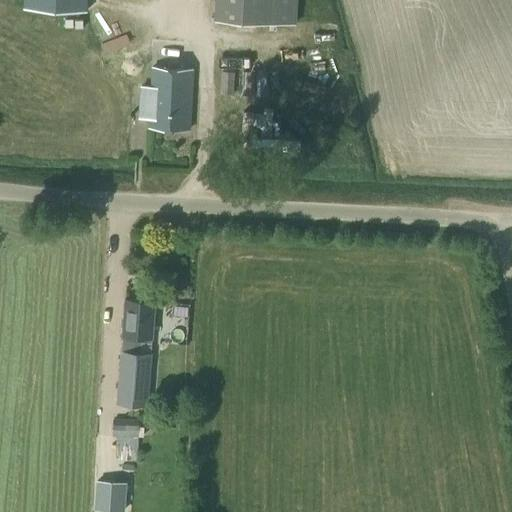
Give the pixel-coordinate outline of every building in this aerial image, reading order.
[(81,0),(19,0),(19,11),(81,14),(81,0)] [(293,25),(294,0),(212,0),(211,21),(293,25)] [(150,96),(140,95),(138,108),(149,109),(148,128),(189,130),(193,68),(151,66),(150,96)] [(221,72),(220,95),(233,95),(234,72),(221,72)] [(119,352),(116,405),(148,406),(153,303),(121,302),(119,339),(122,339),(122,352),(119,352)] [(113,420),(112,437),(138,438),(138,421),(113,420)] [(95,481),(94,506),(115,507),(116,482),(95,481)]
